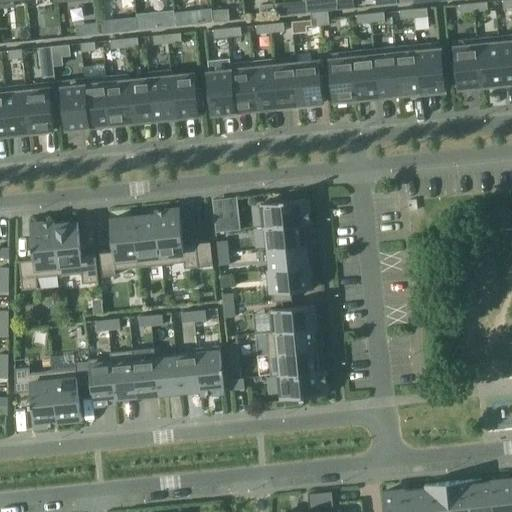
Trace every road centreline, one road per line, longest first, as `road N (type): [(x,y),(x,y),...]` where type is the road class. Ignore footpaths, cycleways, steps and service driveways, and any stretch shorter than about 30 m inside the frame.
road 1 (residential): [(384,412),(0,453)]
road 2 (residential): [(0,203),(358,166)]
road 3 (residential): [(355,137),(0,173)]
road 4 (residential): [(95,488),(369,464)]
road 5 (residential): [(384,412),(358,166)]
road 6 (residential): [(511,121),(355,137)]
road 7 (residential): [(358,166),(511,151)]
road 8 (residential): [(388,462),(511,451)]
